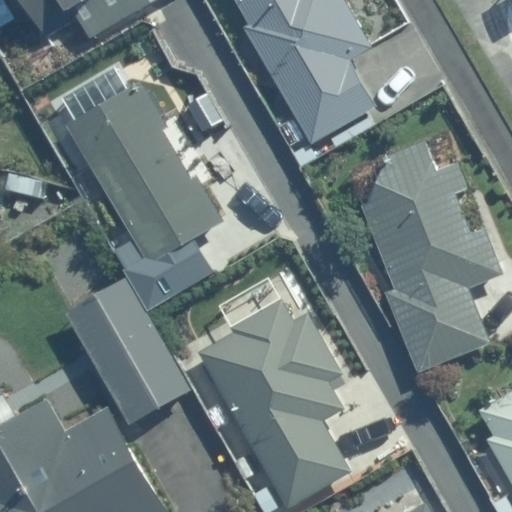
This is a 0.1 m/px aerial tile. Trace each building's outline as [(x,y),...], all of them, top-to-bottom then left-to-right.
[(0,0),(0,28),(16,20),(4,0),(0,0)] [(24,0),(46,37),(76,20),(70,9),(74,7),(92,37),(156,0),(24,0)] [(238,0),(253,25),(249,27),(315,143),(381,106),(355,59),(377,47),(350,0),(238,0)] [(170,128),(144,83),(67,125),(152,266),(137,275),(154,301),(200,276),(183,248),(229,222),(199,175),(196,178),(165,131),(170,128)] [(441,172),(429,141),(385,157),(388,163),(368,210),(399,290),(390,293),(421,371),(495,342),(473,288),(508,274),(494,239),(489,238),(487,230),(475,233),(459,193),(472,188),(463,163),(441,172)] [(318,157),(310,145),(296,152),(304,165),(318,157)] [(331,156),(309,169),(320,186),(341,173),(331,156)] [(48,182),(10,173),(6,188),(45,197),(48,182)] [(68,311),(132,423),(194,389),(129,278),(68,311)] [(296,321),(283,300),(233,327),(236,333),(201,352),(290,508),(354,472),(326,420),(346,409),(332,381),(345,374),(310,314),(296,321)] [(511,392),(482,410),(495,436),(489,438),(511,479),(511,392)] [(67,430),(51,399),(0,426),(0,511),(171,511),(111,407),(67,430)] [(268,511),(272,511),(279,508),(264,481),(253,486),(268,511)]
